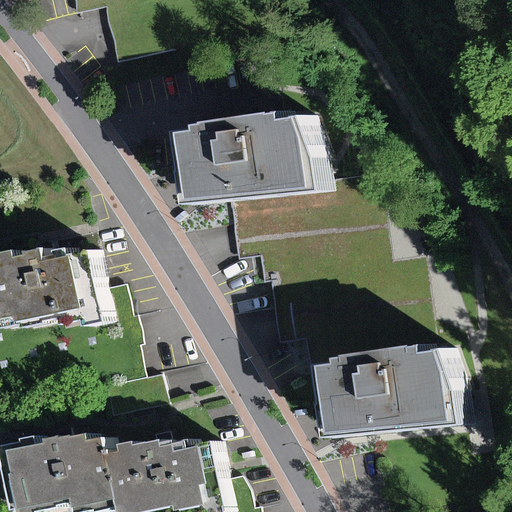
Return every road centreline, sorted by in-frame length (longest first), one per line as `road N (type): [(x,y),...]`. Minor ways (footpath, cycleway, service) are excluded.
road 1 (residential): [(324,511),(154,222),(0,13)]
road 2 (track): [(338,0),(424,119),(511,301)]
